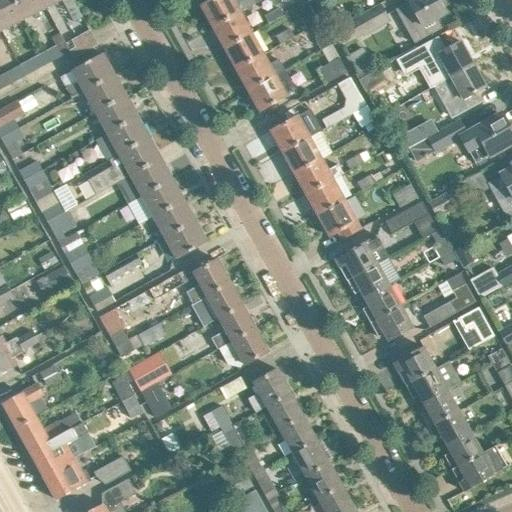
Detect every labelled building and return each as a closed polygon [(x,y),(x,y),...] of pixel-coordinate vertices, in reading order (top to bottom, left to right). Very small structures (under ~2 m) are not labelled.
[(24,19),(14,0),(0,0),(0,26),(2,30),(24,19)] [(46,7),(42,0),(14,0),(24,19),(46,7)] [(238,0),(234,3),(232,0),(211,0),(202,6),(214,27),(262,0),(238,0)] [(411,0),(395,9),(401,20),(409,34),(414,43),(442,28),(437,19),(446,14),(438,0),(411,0)] [(380,4),(332,31),(341,46),(389,19),(380,4)] [(343,19),(336,7),(325,14),(331,25),(343,19)] [(264,16),(269,24),(283,16),(278,9),(264,16)] [(240,13),(214,27),(225,48),(251,34),(240,13)] [(276,36),(280,45),(294,37),(290,29),(276,36)] [(98,45),(90,30),(65,44),(60,34),(69,52),(70,52),(74,58),(98,45)] [(69,52),(60,34),(52,38),(56,46),(42,54),(47,64),(69,52)] [(225,48),(237,69),(263,54),(251,34),(225,48)] [(315,40),(321,50),(332,44),(326,34),(315,40)] [(461,42),(444,51),(437,55),(450,77),(474,64),(461,42)] [(115,75),(103,53),(72,70),(79,82),(67,88),(72,99),(115,75)] [(47,64),(42,54),(20,66),(25,77),(47,64)] [(275,76),(263,54),(237,69),(249,90),(275,76)] [(318,70),(326,84),(347,73),(339,58),(318,70)] [(486,86),(474,64),(450,77),(462,100),(486,86)] [(25,77),(20,66),(0,76),(0,82),(3,89),(25,77)] [(388,83),(380,69),(359,80),(367,94),(388,83)] [(295,89),(284,70),(275,76),(249,90),(261,111),(287,97),(286,95),(295,89)] [(436,72),(423,79),(429,89),(441,82),(436,72)] [(126,96),(115,75),(72,99),(73,99),(75,98),(80,106),(89,101),(96,113),(126,96)] [(447,92),(441,82),(429,89),(434,99),(447,92)] [(138,116),(126,96),(96,113),(107,133),(138,116)] [(25,114),(18,101),(0,110),(0,136),(1,138),(19,128),(15,120),(25,114)] [(372,116),(366,106),(349,116),(354,126),(372,116)] [(322,120),(327,128),(349,116),(344,108),(322,120)] [(511,133),(501,114),(484,124),(466,134),(459,121),(428,138),(435,152),(436,153),(462,139),(468,148),(481,141),(489,156),(511,143),(511,133)] [(150,137),(138,116),(107,133),(119,154),(150,137)] [(297,116),(289,121),(271,131),(283,152),(309,138),(297,116)] [(25,138),(19,128),(1,138),(12,159),(23,153),(17,143),(25,138)] [(161,158),(150,137),(119,154),(119,155),(109,160),(113,167),(88,180),(96,194),(161,158)] [(321,159),(309,138),(283,152),(295,173),(321,159)] [(428,138),(409,148),(417,162),(435,152),(428,138)] [(345,162),(350,170),(364,162),(359,154),(345,162)] [(173,179),(161,158),(96,194),(96,195),(131,175),(142,196),(173,179)] [(328,171),(321,159),(295,173),(307,194),(343,174),(338,165),(328,171)] [(19,171),(24,180),(42,170),(38,161),(19,171)] [(511,168),(510,170),(486,183),(507,221),(511,218),(511,168)] [(54,191),(42,170),(24,180),(35,201),(54,191)] [(343,174),(307,194),(318,215),(344,201),(333,180),(343,174)] [(361,191),(376,183),(371,175),(357,183),(361,191)] [(475,175),(450,189),(451,190),(429,203),(436,217),(459,204),(459,205),(484,191),(475,175)] [(184,200),(173,179),(142,196),(154,217),(184,200)] [(411,185),(394,194),(401,207),(418,198),(411,185)] [(65,211),(54,191),(35,201),(47,222),(65,211)] [(18,196),(4,203),(10,214),(24,206),(18,196)] [(196,221),(184,200),(154,217),(165,238),(196,221)] [(360,229),(344,201),(318,215),(330,237),(339,232),(343,239),(360,229)] [(429,214),(422,202),(386,222),(392,234),(429,214)] [(66,212),(65,211),(47,222),(58,243),(63,240),(61,235),(77,226),(68,210),(66,212)] [(208,242),(196,221),(165,238),(177,259),(208,242)] [(464,245),(455,228),(445,233),(455,250),(464,245)] [(63,240),(58,243),(70,263),(88,253),(77,233),(63,240)] [(385,248),(378,236),(366,243),(365,242),(341,256),(345,264),(339,267),(347,281),(378,264),(372,254),(385,248)] [(453,249),(449,241),(435,249),(440,257),(453,249)] [(458,258),(453,249),(440,257),(444,266),(458,258)] [(94,263),(88,253),(70,263),(75,273),(94,263)] [(142,264),(138,256),(104,274),(112,288),(123,282),(120,276),(142,264)] [(200,285),(187,292),(194,304),(206,297),(206,296),(230,283),(217,260),(200,269),(193,273),(194,274),(195,275),(200,285)] [(389,285),(378,264),(347,281),(355,295),(361,291),(365,299),(389,285)] [(40,277),(46,291),(72,280),(66,266),(40,277)] [(511,266),(497,275),(493,268),(471,280),(480,298),(511,279),(511,266)] [(476,302),(460,274),(448,280),(450,284),(457,280),(460,287),(452,291),(456,298),(423,317),(430,328),(476,302)] [(97,312),(115,302),(107,286),(103,288),(97,277),(82,285),(97,312)] [(194,304),(192,305),(204,327),(219,319),(243,306),(230,283),(206,296),(206,297),(194,304)] [(0,296),(10,291),(7,285),(0,289),(0,296)] [(401,306),(389,285),(365,299),(369,306),(363,309),(371,323),(401,306)] [(10,291),(0,296),(0,306),(14,299),(10,291)] [(225,331),(212,339),(218,350),(220,349),(232,342),(256,329),(243,306),(219,319),(225,331)] [(413,328),(401,306),(371,323),(378,337),(384,334),(388,341),(413,328)] [(511,324),(509,326),(498,307),(488,312),(507,345),(511,342),(511,324)] [(494,336),(479,308),(460,318),(466,330),(474,326),(482,343),(494,336)] [(110,334),(109,334),(116,347),(129,340),(125,333),(123,330),(122,328),(110,334)] [(150,329),(138,336),(144,348),(157,341),(150,329)] [(232,342),(220,349),(228,364),(240,367),(244,365),(251,361),(268,351),(256,329),(232,342)] [(17,338),(6,344),(1,336),(0,336),(0,355),(35,336),(32,331),(17,339),(17,338)] [(38,342),(35,336),(0,355),(0,375),(17,366),(18,365),(14,358),(25,352),(24,351),(38,342)] [(129,340),(116,347),(122,358),(135,351),(129,340)] [(424,347),(417,351),(399,361),(403,368),(397,371),(405,385),(436,369),(424,347)] [(488,356),(492,365),(507,357),(502,348),(488,356)] [(172,375),(160,352),(128,370),(140,392),(153,385),(172,375)] [(511,366),(507,357),(492,365),(497,374),(511,366)] [(450,361),(405,385),(413,399),(419,396),(424,403),(447,390),(461,382),(450,361)] [(278,369),(260,379),(253,383),(259,393),(248,399),(256,412),(266,406),(291,393),(278,369)] [(38,384),(20,393),(3,403),(16,427),(48,409),(41,396),(44,394),(38,384)] [(153,385),(140,392),(147,404),(160,397),(153,385)] [(459,411),(447,390),(424,403),(423,403),(427,410),(421,414),(429,428),(459,411)] [(291,393),(266,406),(279,429),(304,416),(291,393)] [(143,412),(134,395),(122,402),(131,419),(143,412)] [(233,425),(223,406),(204,417),(212,432),(220,427),(220,428),(221,427),(223,431),(233,425)] [(48,410),(48,409),(16,427),(30,451),(80,424),(75,413),(59,422),(58,421),(43,430),(36,417),(48,410)] [(471,432),(459,411),(429,428),(436,441),(442,438),(446,445),(471,432)] [(317,440),(304,416),(279,429),(293,453),(317,440)] [(81,424),(80,424),(30,451),(43,475),(62,465),(73,459),(75,458),(67,444),(88,433),(83,423),(81,424)] [(244,446),(233,425),(223,431),(234,451),(244,446)] [(483,453),(471,432),(446,445),(450,452),(444,456),(452,470),(483,453)] [(330,463),(317,440),(293,453),(306,476),(330,463)] [(496,446),(483,453),(452,470),(460,483),(466,480),(470,488),(507,467),(496,446)] [(253,450),(243,456),(254,475),(264,469),(253,450)] [(123,456),(94,472),(96,476),(106,485),(131,471),(123,456)] [(81,472),(73,459),(62,465),(43,475),(56,500),(91,481),(85,470),(81,472)] [(343,486),(330,463),(306,476),(319,500),(343,486)] [(277,492),(264,469),(254,475),(267,498),(277,492)] [(136,494),(128,480),(102,494),(102,504),(87,511),(126,511),(121,503),(136,494)] [(351,511),(356,509),(343,486),(319,500),(325,511),(351,511)] [(238,501),(243,511),(267,511),(256,491),(238,501)] [(288,511),(277,492),(267,498),(274,511),(288,511)]
